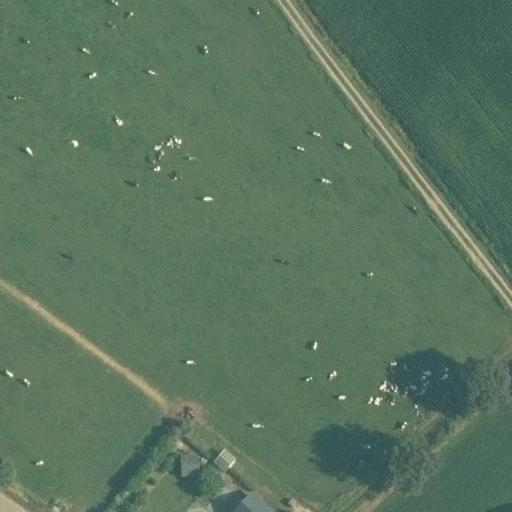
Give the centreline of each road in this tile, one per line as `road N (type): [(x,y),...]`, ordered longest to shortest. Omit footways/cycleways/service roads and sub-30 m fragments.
road 1 (track): [(511,308),(295,0)]
road 2 (track): [(339,511),(511,349)]
